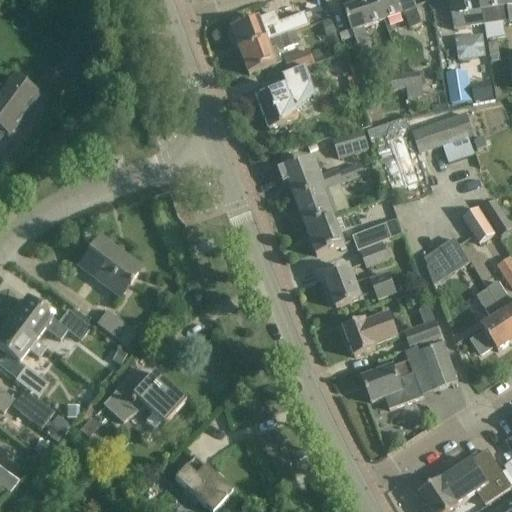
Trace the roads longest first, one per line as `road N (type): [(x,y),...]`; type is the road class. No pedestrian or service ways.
road 1 (tertiary): [(357,489),(210,149)]
road 2 (unclassified): [(0,254),(70,203),(210,149)]
road 3 (residential): [(357,489),(511,400)]
road 4 (tertiary): [(210,149),(166,24)]
